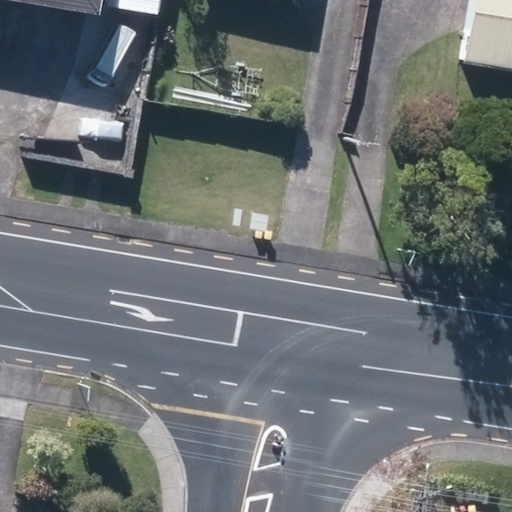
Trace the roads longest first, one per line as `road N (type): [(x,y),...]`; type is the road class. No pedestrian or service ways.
road 1 (secondary): [(299,328),(0,282)]
road 2 (secondary): [(511,364),(299,328)]
road 3 (residential): [(299,328),(247,511)]
